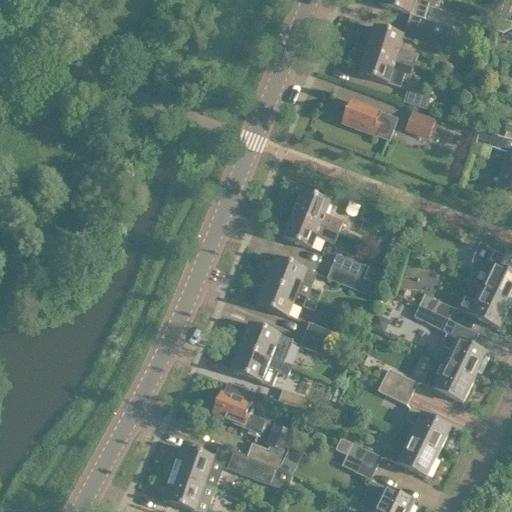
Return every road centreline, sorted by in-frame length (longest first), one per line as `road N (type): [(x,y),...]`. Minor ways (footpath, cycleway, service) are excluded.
road 1 (tertiary): [(76,511),(181,311),(307,0)]
road 2 (residential): [(511,346),(437,511)]
